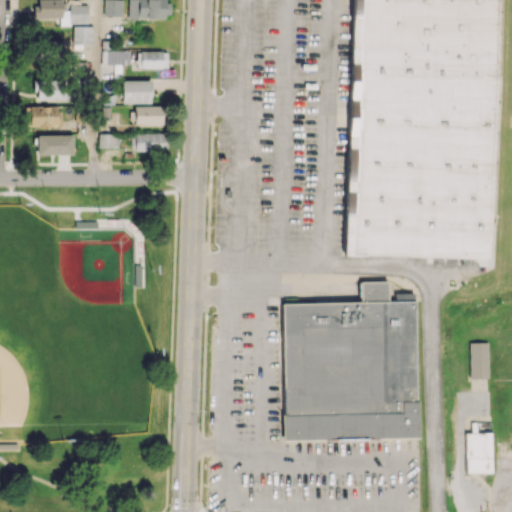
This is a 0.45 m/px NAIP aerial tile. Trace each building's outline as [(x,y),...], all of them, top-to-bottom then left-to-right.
[(86,4),(65,5),(65,0),(34,0),(34,18),(60,17),(60,25),(69,25),(69,20),(86,20),(86,4)] [(121,16),(121,0),(103,0),(103,15),(121,16)] [(127,0),(127,17),(169,18),(169,0),(127,0)] [(349,0),(343,255),(486,259),(492,0),(349,0)] [(91,44),(91,27),(72,27),(72,48),(83,48),(83,44),(91,44)] [(166,51),(136,51),(136,67),(166,68),(166,51)] [(34,100),(64,99),(64,79),(34,80),(34,100)] [(120,80),(121,103),(151,102),(150,80),(120,80)] [(58,105),(28,106),(29,127),(59,126),(58,105)] [(162,105),(133,106),(134,125),(163,124),(162,105)] [(97,147),(118,147),(118,134),(98,133),(97,147)] [(129,133),(129,151),(166,151),(166,133),(129,133)] [(36,154),(71,154),(71,135),(36,134),(36,154)] [(359,302),(281,303),(283,440),(415,438),(413,293),(393,293),(393,301),(386,301),(386,281),(359,281),(359,302)] [(487,378),(487,342),(469,342),(469,378),(487,378)] [(465,473),(490,473),(489,422),(470,422),(470,432),(464,432),(465,473)]
